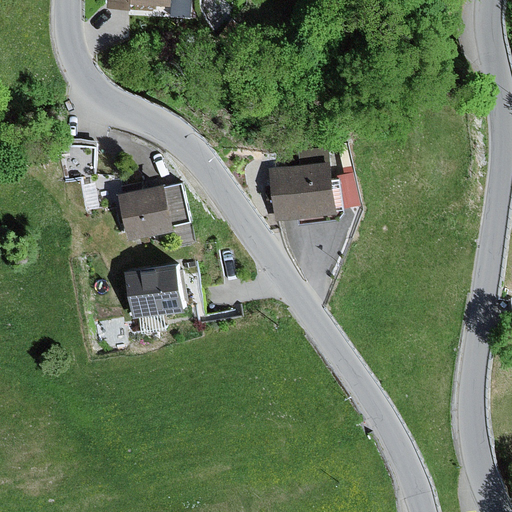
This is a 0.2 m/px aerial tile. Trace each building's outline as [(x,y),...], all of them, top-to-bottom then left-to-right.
[(235,19),(218,42),(234,54),(251,31),(235,19)] [(97,148),(54,140),(49,169),(91,177),(97,148)] [(335,161),(272,168),(278,220),(341,213),(335,161)] [(89,213),(83,179),(53,184),(59,218),(89,213)] [(183,182),(122,195),(131,237),(193,223),(183,182)] [(219,240),(196,244),(203,287),(226,284),(219,240)] [(182,261),(128,270),(136,319),(191,310),(182,261)]
